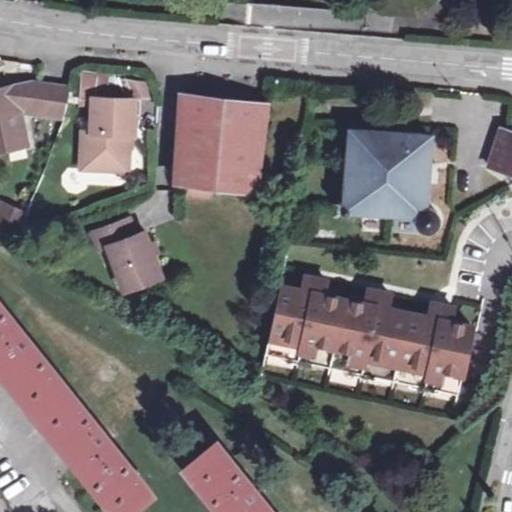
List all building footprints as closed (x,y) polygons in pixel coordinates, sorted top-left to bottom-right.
[(83,170),(111,172),(111,165),(129,166),(130,150),(130,137),(135,137),(137,102),(108,100),(109,79),(83,74),(81,100),(93,102),(92,134),(85,133),(83,170)] [(146,86),(126,82),(132,96),(151,99),(146,86)] [(23,87),(27,113),(35,112),(38,84),(23,87)] [(38,84),(35,112),(63,117),(68,89),(38,84)] [(0,147),(31,143),(27,113),(23,87),(0,90),(0,147)] [(210,189),(255,195),(267,108),(182,95),(174,184),(188,186),(186,198),(208,201),(210,189)] [(511,176),(511,133),(502,130),(488,173),(511,176)] [(434,211),(425,209),(428,138),(351,133),(343,214),(416,218),(417,227),(424,233),(427,233),(437,229),(439,219),(434,211)] [(0,205),(0,232),(7,236),(17,213),(0,205)] [(92,234),(99,251),(106,248),(123,291),(161,277),(144,235),(135,238),(128,221),(92,234)] [(303,279),(300,293),(322,298),(325,283),(303,279)] [(300,293),(279,288),(271,322),(265,352),(456,394),(470,331),(449,326),(426,321),(385,312),(363,307),(322,298),(300,293)] [(366,293),(363,307),(385,312),(388,298),(366,293)] [(430,307),(426,321),(449,326),(452,312),(430,307)] [(0,376),(114,511),(129,511),(150,496),(0,317),(0,376)] [(186,466),(222,511),(267,511),(214,445),(186,466)]
